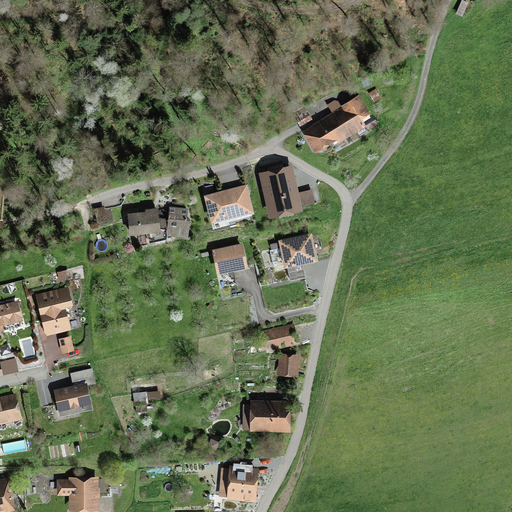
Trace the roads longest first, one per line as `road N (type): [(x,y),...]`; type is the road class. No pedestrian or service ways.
road 1 (residential): [(347,202),(299,426),(260,511)]
road 2 (track): [(445,0),(415,111),(347,202)]
